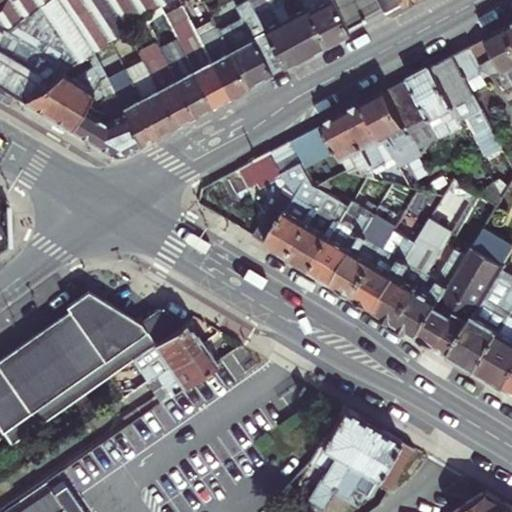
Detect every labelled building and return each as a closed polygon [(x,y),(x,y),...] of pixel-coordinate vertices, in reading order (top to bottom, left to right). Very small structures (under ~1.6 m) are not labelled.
[(0,0),(0,84),(23,98),(61,72),(87,54),(93,50),(110,38),(126,27),(142,16),(159,4),(164,0),(0,0)] [(247,85),(283,66),(249,0),(248,0),(236,7),(242,18),(219,31),(221,35),(247,85)] [(303,55),(275,0),(249,0),(283,66),(303,55)] [(275,0),(303,55),(326,43),(304,0),(275,0)] [(304,0),(326,43),(349,31),(334,4),(332,0),(304,0)] [(342,0),(334,4),(349,31),(361,24),(348,0),(342,0)] [(377,0),(384,12),(403,2),(402,0),(377,0)] [(511,79),(511,31),(509,25),(488,36),(504,64),(511,79)] [(229,94),(247,85),(221,35),(214,40),(212,35),(201,40),(203,45),(229,94)] [(491,70),(504,64),(488,36),(454,54),(467,80),(480,73),(482,68),(491,70)] [(138,51),(147,69),(150,74),(175,123),(193,114),(167,64),(161,51),(156,42),(138,51)] [(211,104),(183,50),(179,42),(161,51),(167,64),(193,114),(211,104)] [(229,94),(203,45),(195,49),(192,44),(183,50),(211,104),(229,94)] [(93,50),(87,54),(94,66),(99,62),(93,50)] [(460,119),(482,108),(467,80),(454,54),(431,66),(460,119)] [(99,62),(94,66),(100,78),(106,75),(99,62)] [(462,124),(460,119),(431,66),(410,77),(430,117),(440,135),(462,124)] [(51,114),(72,79),(61,72),(23,98),(51,114)] [(130,79),(133,83),(158,132),(175,123),(150,74),(143,78),(140,73),(130,79)] [(106,75),(100,78),(103,85),(109,82),(106,75)] [(430,117),(410,77),(387,89),(407,128),(414,141),(417,147),(440,135),(430,117)] [(71,126),(92,90),(74,80),(72,79),(51,114),(71,126)] [(158,132),(133,83),(124,88),(122,83),(112,88),(117,97),(140,142),(158,132)] [(140,142),(117,97),(100,105),(104,97),(100,90),(95,86),(92,90),(71,126),(110,149),(110,152),(124,152),(125,150),(140,142)] [(387,89),(365,101),(383,137),(409,188),(419,191),(421,192),(405,160),(420,152),(417,147),(414,141),(407,128),(387,89)] [(365,101),(346,111),(376,169),(388,163),(377,140),(383,137),(365,101)] [(302,162),(305,168),(338,150),(343,158),(351,154),(357,166),(350,170),(348,171),(368,177),(376,179),(372,170),(376,169),(346,111),(291,141),(302,162)] [(495,133),(488,119),(482,122),(490,136),(495,133)] [(291,141),(272,151),(284,173),(302,162),(291,141)] [(284,173),(272,151),(256,159),(269,184),(285,175),(287,180),(296,195),(288,209),(284,216),(268,243),(290,257),(319,209),(329,194),(328,193),(314,185),(305,168),(302,162),(284,173)] [(351,154),(343,158),(350,170),(357,166),(351,154)] [(511,181),(511,163),(508,157),(507,155),(493,162),(508,189),(511,181)] [(498,205),(502,198),(489,173),(466,185),(477,192),(498,205)] [(335,179),(331,177),(314,185),(328,193),(335,179)] [(287,180),(278,195),(288,209),(296,195),(287,180)] [(329,194),(319,209),(331,216),(340,200),(329,194)] [(270,208),(284,216),(288,209),(278,195),(270,208)] [(312,270),(350,206),(340,200),(331,216),(319,209),(290,257),(312,270)] [(334,284),(374,217),(375,216),(353,202),(350,206),(312,270),(334,284)] [(268,243),(284,216),(270,208),(253,235),(268,243)] [(379,220),(374,217),(334,284),(356,296),(384,248),(373,241),(381,228),(377,225),(379,220)] [(399,322),(428,274),(435,262),(447,243),(425,230),(418,242),(378,309),(399,322)] [(404,240),(394,233),(384,248),(395,255),(404,240)] [(378,309),(418,242),(412,239),(409,242),(404,240),(395,255),(384,248),(356,296),(378,309)] [(505,265),(474,246),(460,268),(420,335),(452,354),(486,297),(499,275),(505,265)] [(435,262),(428,274),(439,280),(445,269),(435,262)] [(399,322),(420,335),(460,268),(455,264),(450,272),(445,269),(439,280),(428,274),(399,322)] [(477,370),(478,369),(510,316),(511,311),(511,282),(499,275),(486,297),(452,354),(469,364),(469,365),(477,370)] [(0,357),(0,431),(9,445),(131,358),(153,343),(140,323),(86,291),(66,304),(69,309),(0,357)] [(183,322),(159,308),(140,323),(153,343),(183,322)] [(506,386),(511,376),(511,316),(510,316),(478,369),(506,386)] [(131,358),(147,380),(203,341),(187,319),(183,322),(153,343),(131,358)] [(161,401),(217,362),(203,341),(147,380),(161,401)] [(322,505),(372,422),(344,405),(311,460),(327,469),(310,497),(322,505)] [(413,447),(372,422),(322,505),(333,511),(335,511),(352,484),(367,494),(384,466),(396,473),(413,447)] [(85,511),(58,473),(46,480),(68,511),(85,511)] [(68,511),(46,480),(18,500),(0,511),(68,511)] [(493,511),(505,502),(484,489),(450,511),(493,511)] [(511,511),(511,506),(505,502),(493,511),(511,511)]
